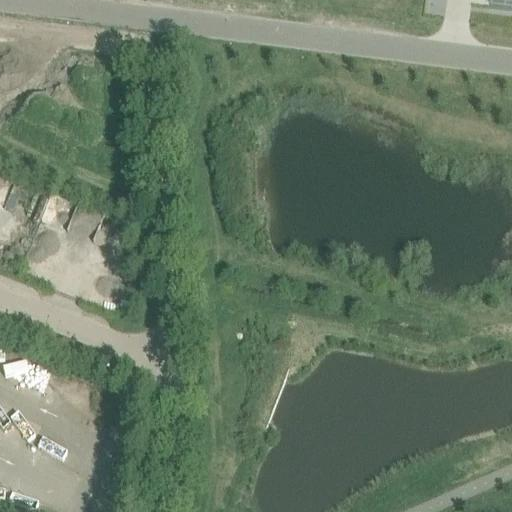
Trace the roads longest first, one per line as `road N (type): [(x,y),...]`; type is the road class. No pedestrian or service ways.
road 1 (unclassified): [(16,0),(511,63)]
road 2 (unclassified): [(179,361),(0,291)]
road 3 (track): [(166,511),(179,361)]
